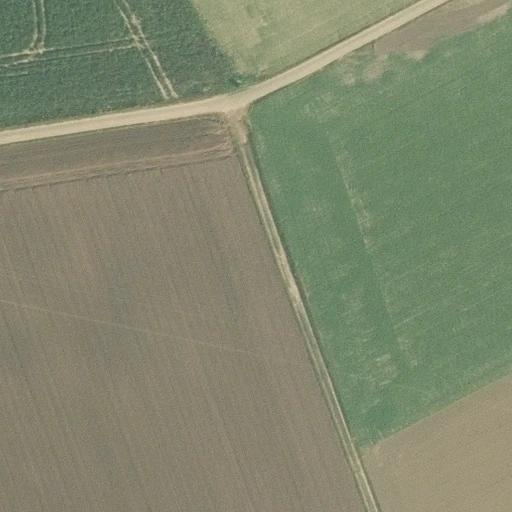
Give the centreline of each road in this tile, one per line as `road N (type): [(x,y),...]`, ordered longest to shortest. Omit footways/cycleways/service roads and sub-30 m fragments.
road 1 (track): [(0,139),(248,99),(436,0)]
road 2 (track): [(372,511),(224,103)]
